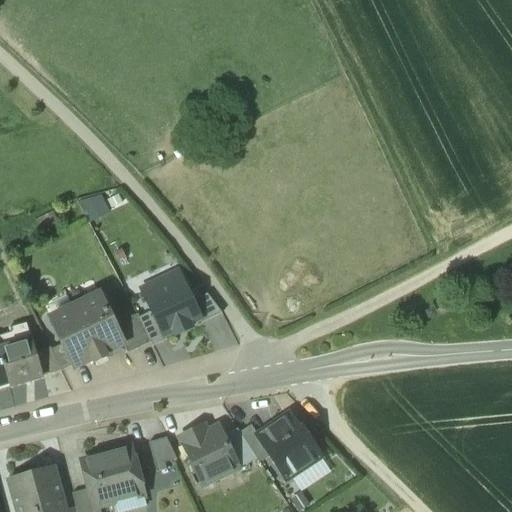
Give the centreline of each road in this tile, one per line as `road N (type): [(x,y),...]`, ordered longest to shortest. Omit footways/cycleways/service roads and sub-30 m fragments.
road 1 (tertiary): [(0,428),(375,357),(511,348)]
road 2 (track): [(262,379),(256,351),(199,264),(83,130),(0,53)]
road 3 (track): [(511,231),(292,342),(256,351)]
road 4 (track): [(421,511),(322,412),(309,371)]
